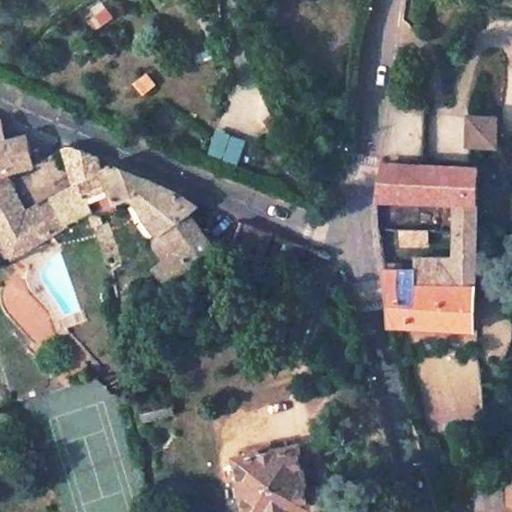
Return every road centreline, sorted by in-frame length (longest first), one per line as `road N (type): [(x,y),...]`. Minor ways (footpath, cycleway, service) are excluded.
road 1 (tertiary): [(0,96),(286,220),(357,236)]
road 2 (secondary): [(357,236),(424,511)]
road 3 (secondary): [(387,0),(357,236)]
